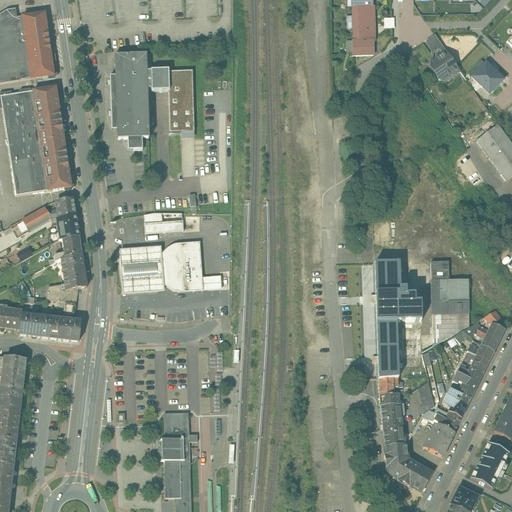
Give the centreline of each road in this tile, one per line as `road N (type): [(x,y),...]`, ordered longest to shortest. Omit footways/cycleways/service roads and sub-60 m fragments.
road 1 (tertiary): [(97,330),(97,235),(64,0)]
road 2 (residential): [(329,199),(342,398)]
road 3 (residential): [(427,511),(511,347)]
road 4 (residential): [(342,398),(369,402),(376,468),(410,511)]
road 5 (residential): [(56,370),(47,382),(38,461),(51,508)]
road 6 (tertiary): [(77,491),(92,363)]
road 7 (residential): [(97,330),(163,337),(215,323)]
